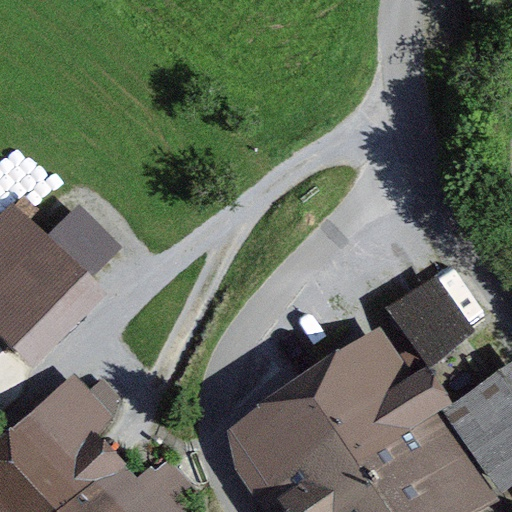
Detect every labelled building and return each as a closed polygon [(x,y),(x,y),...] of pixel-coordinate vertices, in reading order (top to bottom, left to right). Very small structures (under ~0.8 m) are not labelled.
[(0,337),(15,353),(86,282),(17,215),(0,232),(0,337)] [(395,314),(433,363),(465,334),(434,288),(395,314)] [(446,511),(465,500),(414,426),(438,410),(420,384),(396,400),(370,361),(248,445),(292,511),(446,511)] [(511,395),(505,385),(456,419),(503,484),(511,477),(511,395)] [(176,511),(196,494),(171,463),(138,496),(88,446),(106,428),(75,394),(0,463),(0,511),(176,511)]
